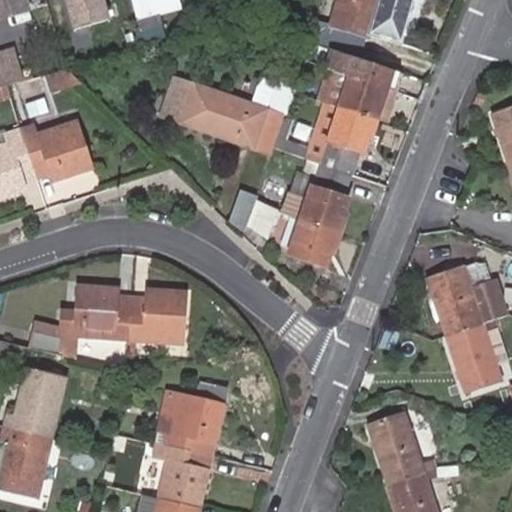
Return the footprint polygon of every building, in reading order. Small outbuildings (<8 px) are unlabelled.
[(28,0),(0,0),(0,17),(31,11),(28,0)] [(108,17),(103,0),(66,0),(74,27),(108,17)] [(138,0),(143,17),(184,5),(182,0),(138,0)] [(340,0),(331,29),(370,41),(381,0),(340,0)] [(381,0),(370,41),(399,49),(414,0),(425,0),(430,1),(430,0),(381,0)] [(141,47),(166,40),(162,25),(137,33),(141,47)] [(0,81),(20,76),(13,52),(0,56),(0,81)] [(342,113),(378,126),(384,109),(379,107),(385,92),(384,90),(390,72),(348,58),(342,76),(354,80),(342,113)] [(82,81),(70,69),(47,75),(51,91),(82,81)] [(400,75),(390,72),(384,90),(385,92),(379,107),(384,109),(378,126),(382,127),(400,75)] [(342,76),(330,109),(342,113),(354,80),(342,76)] [(268,111),(287,118),(295,96),(296,93),(266,82),(256,107),(268,111)] [(183,123),(254,149),(268,111),(256,107),(196,85),(183,123)] [(330,109),(322,132),(320,135),(332,140),(342,113),(330,109)] [(511,174),(511,110),(492,117),(511,174)] [(254,149),(274,158),(276,150),(287,118),(268,111),(254,149)] [(323,167),(351,177),(354,178),(361,158),(363,158),(369,138),(373,140),(378,126),(342,113),(332,140),(320,135),(322,132),(287,118),(276,150),(323,167)] [(75,128),(25,143),(32,166),(46,162),(49,173),(53,184),(88,173),(75,128)] [(32,166),(25,143),(0,151),(0,200),(24,193),(20,181),(17,171),(32,166)] [(32,166),(35,177),(49,173),(46,162),(32,166)] [(20,181),(35,177),(32,166),(17,171),(20,181)] [(293,197),(285,217),(294,221),(303,224),(340,237),(347,220),(342,219),(347,203),(342,201),(351,177),(323,167),(313,195),(310,203),(295,198),(293,197)] [(299,189),(295,198),(310,203),(313,195),(299,189)] [(231,225),(247,231),(249,226),(256,207),(258,201),(242,196),(231,225)] [(256,207),(249,226),(270,243),(275,228),(279,215),(256,207)] [(293,253),(292,257),(324,269),(331,248),(336,250),(340,237),(303,224),(294,221),(284,249),(293,253)] [(478,262),(425,281),(447,338),(483,325),(498,320),(504,318),(507,317),(511,316),(499,282),(487,287),(478,262)] [(81,312),(79,331),(133,338),(135,312),(120,310),(121,300),(122,287),(84,283),(81,312)] [(135,312),(133,338),(183,343),(188,293),(152,290),(151,302),(150,313),(135,312)] [(135,312),(137,301),(121,300),(120,310),(135,312)] [(151,302),(137,301),(135,312),(150,313),(151,302)] [(68,330),(79,331),(81,312),(68,311),(65,329),(68,330)] [(498,320),(483,325),(485,332),(500,327),(498,320)] [(38,324),(36,335),(65,342),(68,330),(65,329),(38,324)] [(483,325),(447,338),(467,395),(503,382),(511,379),(511,360),(500,327),(485,332),(483,325)] [(65,342),(62,357),(74,360),(79,331),(68,330),(65,342)] [(36,335),(33,349),(62,357),(65,342),(36,335)] [(0,361),(28,369),(33,349),(0,341),(0,361)] [(4,429),(49,440),(64,379),(28,369),(16,417),(7,414),(4,429)] [(166,431),(163,445),(194,452),(198,439),(208,442),(217,444),(226,407),(183,396),(174,433),(166,431)] [(426,474),(422,465),(405,418),(369,430),(389,487),(426,474)] [(0,492),(34,501),(49,440),(4,429),(0,442),(10,445),(0,485),(0,492)] [(198,439),(194,452),(205,455),(208,442),(198,439)] [(194,452),(163,445),(160,460),(167,462),(158,500),(201,511),(210,473),(191,468),(194,452)] [(191,468),(210,473),(214,457),(205,455),(194,452),(191,468)] [(431,462),(422,465),(426,474),(435,471),(431,462)] [(435,471),(426,474),(429,484),(438,480),(435,471)] [(439,511),(429,484),(426,474),(389,487),(397,511),(439,511)] [(154,511),(158,500),(143,497),(139,511),(154,511)] [(200,511),(201,511),(158,500),(154,511),(200,511)] [(91,511),(94,505),(80,502),(77,511),(91,511)]
